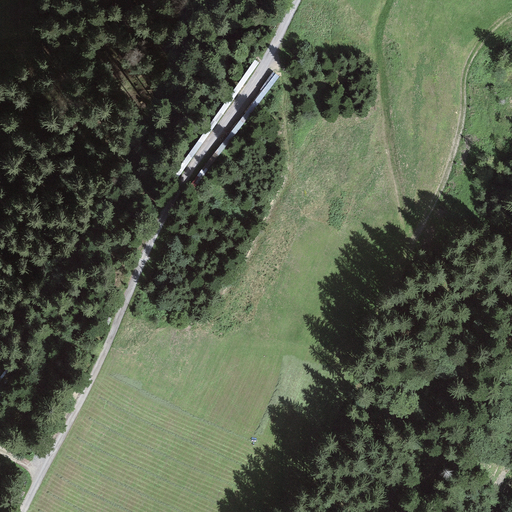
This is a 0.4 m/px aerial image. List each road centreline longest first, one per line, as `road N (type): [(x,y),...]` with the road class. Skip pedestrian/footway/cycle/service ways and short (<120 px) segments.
road 1 (track): [(22,511),(151,238),(299,0)]
road 2 (track): [(285,511),(453,156),(469,65),(511,17)]
road 3 (track): [(205,320),(239,276),(288,182),(275,43)]
